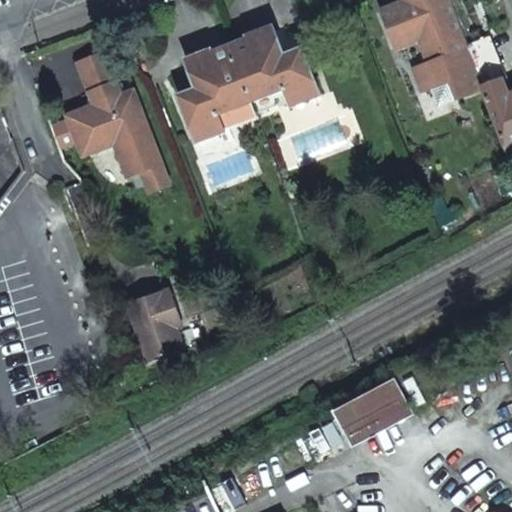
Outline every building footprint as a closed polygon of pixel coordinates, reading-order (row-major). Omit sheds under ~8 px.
[(451,0),(408,0),(385,9),(400,46),(424,37),(433,59),(418,65),(428,91),(455,81),(462,99),(487,88),(486,86),(477,62),(451,0)] [(287,55),(275,24),(251,32),(253,35),(234,42),(256,100),(288,88),(294,105),(323,94),(305,48),(287,55)] [(256,100),(234,42),(215,50),(214,47),(189,56),(201,88),(182,95),(200,141),(227,130),(221,113),(256,100)] [(124,94),(107,53),(81,64),(97,106),(70,117),(87,157),(118,144),(131,177),(145,171),(166,163),(136,89),(124,94)] [(487,88),(511,149),(511,148),(511,93),(505,79),(486,86),(487,88)] [(153,192),(174,184),(166,163),(145,171),(153,192)] [(184,316),(172,287),(128,302),(151,360),(188,347),(181,327),(177,319),(184,316)] [(187,324),(184,316),(177,319),(181,327),(187,324)] [(391,377),(329,411),(349,446),(411,412),(391,377)]
